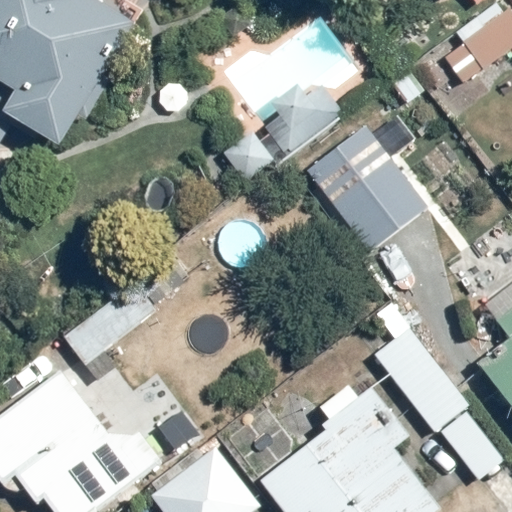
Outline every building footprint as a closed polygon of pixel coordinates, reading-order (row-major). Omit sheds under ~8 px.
[(0,0),(0,143),(12,125),(54,152),(128,36),(85,8),(90,0),(0,0)] [(511,48),(511,21),(499,5),(457,38),(465,48),(444,64),(463,87),(511,48)] [(431,208),(368,124),(309,169),(372,252),(431,208)] [(255,128),(223,153),(249,188),(282,163),(255,128)] [(171,254),(65,336),(89,367),(195,286),(171,254)] [(511,289),(485,310),(510,343),(478,367),(511,412),(511,289)] [(410,329),(389,303),(372,316),(393,342),(373,357),(387,374),(437,433),(476,484),(503,463),(463,411),(470,406),(410,329)] [(10,479),(36,511),(103,511),(102,509),(163,459),(140,430),(121,446),(59,370),(0,417),(0,483),(1,485),(10,479)] [(410,442),(426,430),(432,437),(437,433),(387,374),(357,398),(348,387),(314,413),(328,431),(259,484),(281,511),(436,511),(393,456),(410,442)] [(253,511),(259,508),(212,446),(148,495),(160,511),(253,511)]
